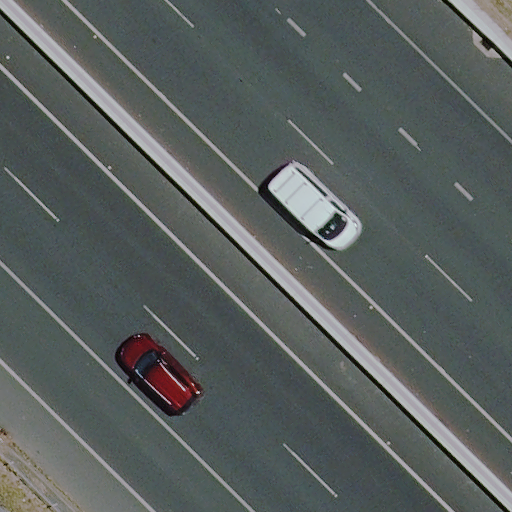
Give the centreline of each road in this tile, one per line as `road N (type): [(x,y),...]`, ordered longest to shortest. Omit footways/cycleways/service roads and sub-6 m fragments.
road 1 (motorway): [(347,511),(0,168)]
road 2 (motorway): [(175,0),(431,246)]
road 3 (motorway): [(198,511),(0,315)]
